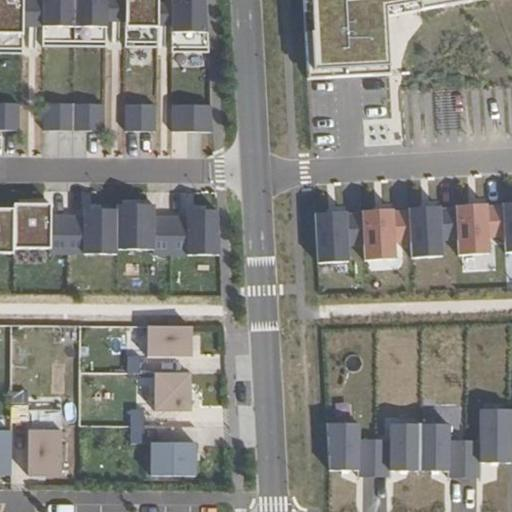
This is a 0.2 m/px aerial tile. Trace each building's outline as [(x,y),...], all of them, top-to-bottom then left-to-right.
[(158,7),(157,0),(124,0),(125,2),(105,2),(105,0),(0,0),(0,51),(21,52),(21,29),(41,29),(41,45),(105,46),(105,23),(124,23),(124,46),(157,46),(157,28),(170,28),(170,51),(207,51),(204,0),(170,0),(171,7),(158,7)] [(511,0),(301,0),(306,78),(388,76),(385,18),(487,0),(511,0)] [(17,106),(0,105),(0,132),(17,133),(17,106)] [(102,106),(44,106),(43,132),(102,133),(102,106)] [(153,107),(125,107),(125,133),(153,134),(153,107)] [(171,134),(212,134),(210,107),(171,107),(171,134)] [(511,205),(501,206),(501,208),(503,239),(504,255),(511,254),(511,205)] [(50,218),(50,206),(13,206),(13,211),(12,251),(50,251),(50,256),(66,256),(67,218),(50,218)] [(153,257),(219,257),(216,213),(186,213),(186,220),(153,219),(153,207),(116,207),(116,212),(116,252),(153,252),(153,257)] [(503,239),(501,208),(485,209),(485,207),(454,208),(455,210),(456,241),(457,258),(488,256),(487,240),(503,239)] [(456,241),(455,210),(438,211),(438,209),(408,211),(408,213),(409,244),(410,260),(441,259),(440,242),(456,241)] [(12,251),(13,211),(0,210),(0,255),(12,256),(12,251)] [(116,252),(116,212),(83,212),(83,218),(67,218),(66,256),(116,257),(116,252)] [(409,244),(408,213),(391,214),(391,212),(360,213),(361,216),(362,247),(363,263),(394,261),(393,245),(409,244)] [(362,247),(361,216),(345,217),(345,214),(314,216),(316,265),(347,264),(346,247),(362,247)] [(146,358),(190,359),(190,328),(146,327),(146,358)] [(154,412),(189,413),(189,376),(154,375),(154,412)] [(142,409),(129,410),(130,445),(143,445),(142,409)] [(56,428),(57,413),(39,412),(38,427),(56,428)] [(510,465),(510,412),(479,412),(479,442),(480,465),(510,465)] [(328,473),(357,473),(358,425),(325,425),(328,473)] [(390,474),(418,474),(418,426),(389,426),(389,442),(390,474)] [(418,474),(447,474),(448,442),(448,426),(419,426),(418,474)] [(26,478),(60,478),(60,433),(26,433),(26,478)] [(0,477),(9,478),(9,435),(0,434),(0,477)] [(357,480),(373,480),(373,441),(358,441),(357,473),(357,480)] [(373,479),(390,480),(390,474),(389,442),(373,441),(373,479)] [(463,480),(463,442),(448,442),(447,480),(463,480)] [(480,465),(478,442),(464,442),(463,480),(480,480),(480,465)] [(150,478),(194,477),(194,445),(150,445),(150,478)]
